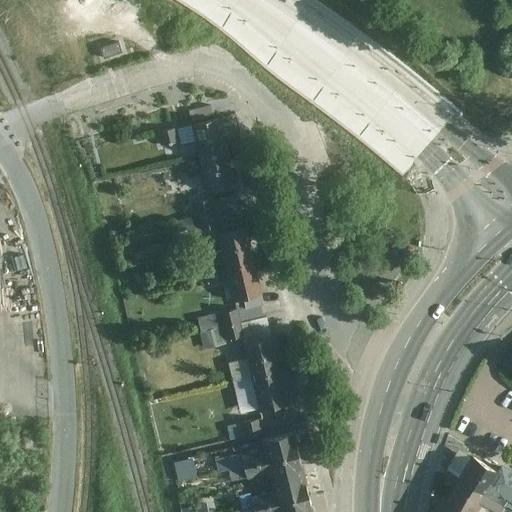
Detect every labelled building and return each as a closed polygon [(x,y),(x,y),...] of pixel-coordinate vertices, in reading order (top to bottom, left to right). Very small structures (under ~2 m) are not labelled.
[(105,36),(106,55),(119,54),(119,36),(105,36)] [(226,151),(219,119),(188,125),(195,158),(226,151)] [(162,130),(165,142),(179,139),(176,127),(162,130)] [(233,184),(226,151),(195,158),(201,190),(233,184)] [(240,218),(234,196),(195,206),(201,228),(240,218)] [(252,261),(245,229),(216,235),(224,268),(252,261)] [(260,294),(252,261),(224,268),(231,300),(260,294)] [(265,328),(260,306),(196,321),(201,343),(265,328)] [(278,372),(270,339),(239,347),(247,380),(278,372)] [(286,405),(278,372),(247,380),(255,412),(286,405)] [(206,415),(209,438),(232,435),(229,412),(206,415)] [(257,417),(243,420),(245,434),(259,431),(257,417)] [(311,511),(293,434),(260,442),(262,452),(240,457),(246,480),(267,475),(271,494),(250,499),(253,511),(311,511)] [(178,481),(200,475),(194,454),(172,460),(178,481)] [(469,456),(435,511),(474,511),(479,505),(491,511),(500,511),(507,500),(511,503),(511,475),(499,468),(497,473),(469,456)]
